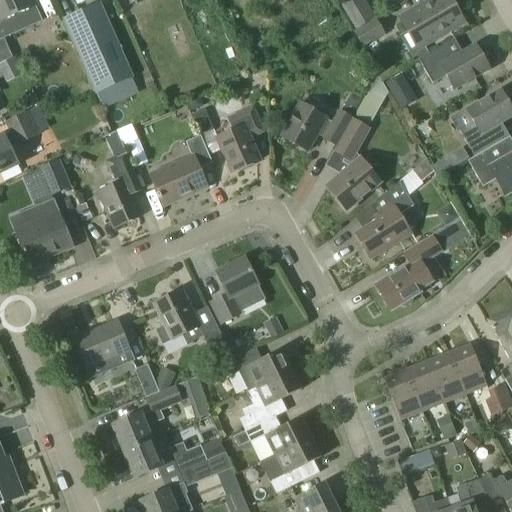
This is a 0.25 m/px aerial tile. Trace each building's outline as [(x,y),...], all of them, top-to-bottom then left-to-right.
[(35,7),(32,0),(0,0),(0,40),(27,28),(20,13),(35,7)] [(375,19),(364,0),(350,0),(341,6),(355,31),(375,19)] [(461,24),(447,0),(437,0),(403,20),(410,32),(414,30),(423,46),(461,24)] [(100,5),(64,21),(97,95),(133,79),(100,5)] [(385,35),(376,20),(353,33),(362,48),(385,35)] [(444,47),(418,62),(419,63),(428,78),(432,85),(446,77),(454,91),(488,71),(475,48),(452,61),(444,47)] [(24,76),(15,57),(0,64),(0,79),(3,78),(7,84),(24,76)] [(399,108),(416,98),(401,73),(384,83),(399,108)] [(459,133),(474,159),(502,143),(493,128),(511,117),(511,112),(501,93),(466,112),(473,125),(459,133)] [(352,95),(343,110),(353,116),(362,101),(352,95)] [(336,147),(351,120),(339,113),(333,124),(300,105),(281,138),(308,153),(321,129),(328,133),(324,140),(336,147)] [(49,128),(39,107),(5,124),(10,134),(0,139),(0,174),(16,167),(8,150),(16,146),(16,147),(35,137),(34,135),(49,128)] [(213,130),(199,136),(208,157),(221,151),(231,174),(259,162),(249,139),(262,133),(251,109),(228,119),(233,131),(217,139),(213,130)] [(351,120),(336,147),(337,147),(334,152),(351,162),(369,131),(351,120)] [(137,139),(131,126),(117,132),(123,146),(137,139)] [(116,134),(105,138),(114,158),(125,154),(116,134)] [(211,164),(208,157),(199,136),(184,143),(191,157),(149,176),(163,207),(206,188),(198,170),(211,164)] [(501,143),(474,159),(467,163),(483,189),(496,181),(505,197),(511,193),(511,155),(509,157),(501,143)] [(140,191),(125,156),(105,165),(115,185),(96,194),(112,229),(139,218),(129,196),(140,191)] [(379,184),(360,160),(326,188),(346,211),(379,184)] [(71,189),(60,161),(38,170),(50,198),(71,189)] [(441,161),(431,167),(437,177),(447,171),(441,161)] [(432,175),(423,164),(413,171),(421,182),(432,175)] [(412,207),(398,183),(370,207),(376,218),(373,219),(376,222),(355,235),(370,260),(410,236),(399,216),(412,207)] [(71,248),(57,215),(58,214),(54,203),(24,215),(29,227),(14,233),(27,264),(53,253),(54,255),(71,248)] [(435,212),(444,226),(432,234),(444,251),(469,234),(449,203),(435,212)] [(88,209),(78,212),(82,222),(92,218),(88,209)] [(440,254),(430,237),(402,254),(409,265),(375,286),(391,311),(399,306),(404,307),(412,303),(412,298),(419,294),(417,291),(431,283),(421,266),(440,254)] [(265,301),(244,259),(215,273),(226,295),(210,303),(220,324),(242,314),(241,313),(265,301)] [(192,314),(180,290),(153,305),(164,327),(156,332),(163,345),(183,334),(188,344),(203,337),(211,353),(226,346),(207,307),(192,314)] [(511,366),(511,308),(486,322),(511,367),(511,366)] [(283,334),(276,319),(264,325),(271,340),(283,334)] [(112,370),(108,361),(128,353),(116,323),(74,341),(90,379),(112,370)] [(447,356),(463,396),(485,388),(469,347),(447,356)] [(238,372),(248,392),(290,371),(280,352),(255,365),(248,351),(219,366),(225,378),(238,372)] [(463,396),(447,356),(426,364),(442,405),(463,396)] [(442,405),(426,364),(405,372),(421,413),(442,405)] [(146,399),(160,393),(148,365),(134,371),(146,399)] [(244,433),(269,421),(280,416),(274,403),(300,390),(290,371),(248,392),(246,393),(253,406),(241,411),(244,417),(238,421),(244,433)] [(399,422),(421,413),(405,372),(383,381),(399,422)] [(209,415),(197,380),(184,384),(196,420),(209,415)] [(511,409),(511,403),(505,386),(488,392),(491,401),(485,403),(490,418),(511,409)] [(176,387),(160,393),(146,399),(150,411),(111,427),(122,453),(151,441),(146,428),(164,421),(161,412),(183,403),(176,387)] [(269,421),(244,433),(250,444),(264,437),(274,456),(308,439),(299,420),(274,432),(269,421)] [(308,439),(274,456),(260,463),(276,494),(299,482),(294,472),(318,459),(308,439)] [(178,456),(174,447),(156,454),(151,441),(122,453),(133,480),(157,470),(174,463),(179,473),(207,462),(203,452),(201,447),(178,456)] [(429,450),(397,460),(401,474),(434,464),(429,450)] [(0,458),(0,511),(4,511),(1,504),(21,496),(10,470),(5,472),(0,458)] [(183,484),(185,488),(213,476),(207,462),(179,473),(183,484)] [(507,511),(511,511),(511,482),(508,485),(504,479),(499,477),(493,480),(490,475),(477,482),(487,504),(499,497),(507,511)] [(445,499),(449,511),(473,511),(473,509),(487,504),(477,482),(456,489),(458,495),(445,499)] [(314,511),(332,503),(323,485),(295,499),(301,510),(296,511),(314,511)] [(185,498),(180,486),(166,491),(138,503),(141,511),(176,511),(173,503),(185,498)] [(449,511),(445,499),(434,503),(433,498),(410,506),(412,511),(449,511)] [(336,511),(332,503),(314,511),(336,511)]
